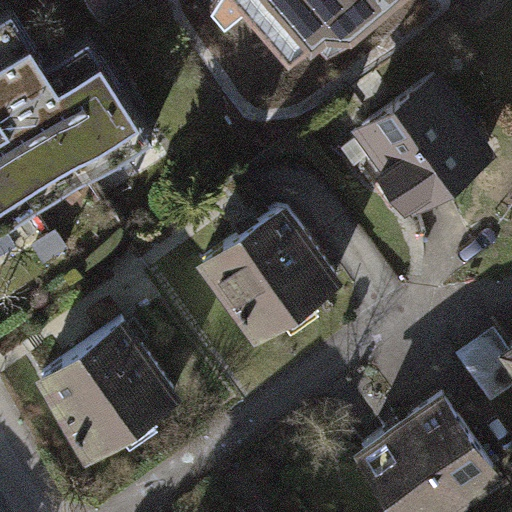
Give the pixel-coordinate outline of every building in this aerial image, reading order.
[(233,0),(295,67),(323,44),(352,48),(411,0),(233,0)] [(0,225),(151,132),(87,30),(44,57),(10,3),(0,9),(0,225)] [(388,157),(379,164),(402,194),(410,188),(417,197),(486,145),(430,70),(361,122),(388,157)] [(276,196),(195,253),(248,327),(328,271),(276,196)] [(167,386),(114,311),(33,369),(80,448),(167,386)] [(440,387),(360,444),(409,511),(424,511),(494,463),(440,387)]
